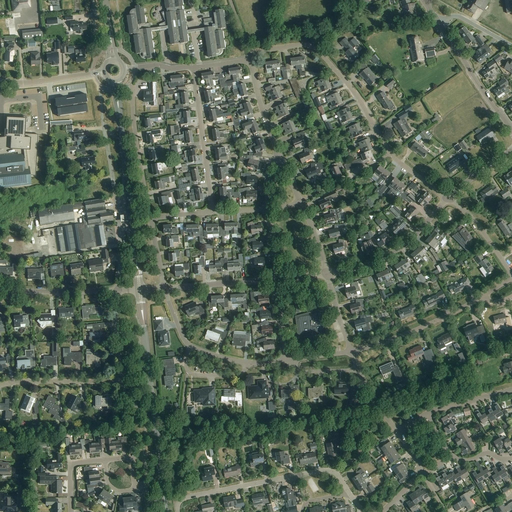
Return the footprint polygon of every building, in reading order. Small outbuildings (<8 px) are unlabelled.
[(11,0),(13,10),(13,13),(22,12),(21,9),(22,9),(21,0),(11,0)] [(21,0),(22,9),(31,8),(29,0),(21,0)] [(188,43),(187,32),(182,0),(164,0),(166,11),(162,13),(166,22),(159,25),(160,27),(159,27),(159,28),(151,29),(150,23),(146,24),(143,6),(136,7),(136,9),(134,10),(133,10),(132,11),(131,12),(130,13),(130,14),(130,15),(130,16),(128,16),(130,35),(134,34),(137,54),(140,54),(140,56),(141,58),(142,59),(144,59),(145,59),(147,59),(147,60),(155,58),(151,32),(160,30),(160,31),(168,30),(168,29),(169,29),(171,45),(188,43)] [(410,5),(409,0),(408,0),(400,2),(404,17),(418,15),(415,4),(410,5)] [(468,4),(465,9),(474,14),(474,13),(477,8),(479,8),(484,11),(485,11),(489,3),(486,1),(486,0),(468,0),(467,3),(468,4)] [(204,23),(205,31),(209,58),(217,57),(216,57),(221,55),(221,54),(223,52),(223,49),(225,49),(222,29),(226,28),(223,10),(216,11),(216,13),(214,14),(215,21),(204,23)] [(86,30),(86,24),(78,24),(78,22),(70,22),(70,28),(73,28),(74,32),(78,32),(78,34),(82,34),(82,30),(86,30)] [(469,33),(465,27),(459,31),(464,38),(464,39),(468,45),(475,40),(470,33),(469,33)] [(42,30),(22,32),(23,40),(43,38),(42,30)] [(419,45),(418,37),(410,39),(411,47),(410,48),(413,63),(425,61),(423,51),(421,51),(420,48),(422,48),(421,45),(419,45)] [(352,57),(355,60),(360,56),(353,49),(359,44),(355,38),(349,43),(347,41),(348,40),(346,38),(340,43),(344,48),(345,47),(348,51),(345,53),(350,59),(352,57)] [(14,43),(6,43),(6,48),(7,48),(7,51),(6,51),(5,62),(12,62),(13,56),(14,56),(14,51),(11,51),(11,48),(14,48),(14,43)] [(477,55),(475,57),(480,64),(489,57),(487,54),(486,52),(490,49),(489,49),(486,44),(481,49),(475,53),(477,55)] [(434,48),(425,50),(427,59),(436,57),(434,48)] [(75,50),(75,56),(76,63),(85,62),(85,57),(85,55),(82,55),(81,50),(77,50),(75,50)] [(39,58),(39,53),(31,53),(31,58),(31,65),(40,65),(40,58),(39,58)] [(59,64),(59,58),(59,53),(46,54),(46,64),(52,64),(52,66),(55,66),(55,64),(59,64)] [(498,55),(493,58),(497,63),(502,59),(498,55)] [(297,70),(299,70),(298,58),(291,59),(292,66),(296,66),(297,70)] [(279,61),(272,62),(273,69),(274,72),(282,70),(281,67),(280,67),(279,61)] [(497,67),(493,61),(487,66),(489,69),(482,73),(486,79),(489,77),(491,79),(494,77),(493,74),(494,76),(497,73),(494,69),(497,67)] [(273,69),(272,62),(266,63),(267,70),(271,69),(271,72),(274,72),(273,69)] [(234,83),(237,82),(235,69),(229,70),(229,73),(225,74),(226,78),(230,77),(230,76),(233,75),(234,83)] [(376,81),(366,69),(359,75),(363,80),(364,79),(370,86),(376,81)] [(208,74),(210,86),(210,87),(213,87),(212,79),(215,78),(215,80),(219,79),(218,75),(214,76),(214,72),(208,74)] [(207,87),(210,86),(208,74),(202,75),(203,81),(206,80),(207,84),(207,87)] [(171,83),(169,83),(170,87),(171,87),(171,89),(176,89),(178,88),(177,83),(177,76),(171,77),(171,83)] [(183,76),(177,76),(177,83),(178,88),(178,91),(186,90),(185,86),(184,86),(184,82),(183,76)] [(318,88),(319,88),(329,83),(327,78),(317,82),(318,85),(317,86),(318,88)] [(385,84),(389,88),(395,83),(392,79),(385,84)] [(509,85),(505,79),(498,84),(500,87),(493,91),(497,97),(504,93),(505,94),(508,91),(505,87),(509,85)] [(157,106),(156,83),(150,83),(150,91),(144,91),(144,103),(151,102),(151,106),(157,106)] [(329,83),(319,88),(321,91),(319,91),(320,94),(332,89),(329,83)] [(233,90),(234,93),(246,90),(245,84),(239,86),(239,88),(233,90)] [(268,95),(269,97),(271,96),(280,92),(278,87),(275,88),(274,85),(265,89),(267,92),(269,91),(270,94),(268,95)] [(329,103),(330,103),(340,99),(338,93),(339,92),(338,89),(332,92),(333,95),(328,97),(330,100),(328,101),(329,103)] [(271,96),(269,97),(269,98),(271,97),(272,100),(270,100),(271,103),(283,98),(280,92),(271,96)] [(386,110),(389,108),(390,111),(395,108),(391,102),(390,103),(384,93),(377,97),(380,102),(381,101),(386,110)] [(66,97),(55,99),(58,115),(69,113),(69,115),(76,114),(76,112),(87,110),(85,95),(74,96),(75,99),(66,100),(66,97)] [(219,95),(206,98),(207,104),(213,103),(212,100),(217,99),(217,98),(219,98),(219,95)] [(188,99),(175,100),(178,100),(179,105),(175,106),(176,110),(184,109),(183,105),(189,105),(188,99)] [(340,99),(330,103),(332,106),(330,106),(331,109),(340,105),(341,106),(345,105),(343,101),(342,102),(340,99)] [(238,113),(252,109),(250,103),(244,104),(240,106),(241,109),(238,109),(237,110),(238,113)] [(275,112),(276,114),(278,113),(287,109),(285,104),(276,108),(277,111),(275,112)] [(343,108),(344,110),(337,113),(339,119),(341,118),(351,114),(349,109),(350,108),(349,105),(343,108)] [(410,105),(404,109),(405,111),(400,115),(402,117),(403,119),(408,115),(407,113),(413,110),(410,105)] [(239,115),(242,114),(242,117),(247,116),(253,114),(252,109),(238,113),(239,115)] [(278,113),(276,114),(278,113),(279,116),(277,117),(278,119),(290,115),(287,109),(278,113)] [(217,118),(223,117),(223,118),(232,116),(231,112),(223,114),(210,117),(211,123),(217,122),(217,118)] [(340,122),(341,124),(342,126),(348,123),(348,122),(353,119),(351,114),(341,118),(342,121),(340,122)] [(161,115),(158,115),(149,116),(149,119),(145,120),(146,129),(151,128),(151,123),(161,121),(161,115)] [(0,188),(31,185),(31,184),(30,176),(36,176),(37,159),(37,152),(38,135),(25,134),(26,119),(10,118),(9,118),(9,124),(8,135),(8,137),(6,137),(4,137),(0,137),(0,188)] [(398,130),(403,138),(403,137),(412,132),(412,131),(410,129),(409,129),(407,125),(408,124),(407,123),(405,119),(404,119),(394,125),(397,130),(398,130)] [(282,128),(283,131),(294,126),(292,120),(282,124),(284,128),(282,128)] [(244,131),(257,127),(255,121),(246,124),(247,127),(243,128),(244,131)] [(349,134),(351,133),(361,129),(358,124),(348,128),(350,131),(348,132),(349,134)] [(294,126),(283,131),(285,130),(286,133),(284,134),(285,136),(297,131),(294,126)] [(361,129),(351,133),(352,136),(350,137),(351,140),(363,135),(361,129)] [(495,135),(490,129),(477,138),(482,144),(495,135)] [(161,137),(160,131),(152,132),(152,135),(147,136),(148,145),(154,144),(153,138),(161,137)] [(419,135),(422,138),(425,142),(430,139),(424,131),(419,135)] [(81,134),(81,132),(74,132),(74,137),(74,142),(78,142),(78,143),(81,142),(81,140),(88,139),(88,133),(81,134)] [(307,141),(304,132),(298,134),(299,139),(293,142),(296,149),(305,145),(308,143),(307,141)] [(227,134),(213,136),(214,142),(220,141),(220,138),(224,138),(227,137),(227,134)] [(254,148),(264,144),(262,139),(260,139),(259,136),(253,139),(253,140),(256,141),(257,143),(254,145),(253,145),(248,147),(249,150),(252,149),(254,148)] [(368,139),(367,140),(366,137),(358,141),(359,143),(358,144),(359,147),(358,147),(359,150),(360,149),(370,145),(368,139)] [(460,143),(464,150),(468,147),(464,141),(460,143)] [(428,153),(416,143),(411,149),(415,153),(416,152),(424,158),(428,153)] [(264,144),(254,148),(256,153),(255,154),(255,156),(261,157),(262,154),(262,152),(266,150),(264,144)] [(362,158),(361,159),(364,165),(369,162),(368,160),(373,158),(371,151),(373,150),(370,145),(360,149),(362,152),(360,153),(362,158)] [(66,148),(66,153),(76,152),(77,157),(86,155),(84,148),(82,149),(81,146),(66,148)] [(163,152),(162,147),(154,148),(154,151),(149,152),(150,161),(158,160),(157,153),(163,152)] [(314,156),(311,149),(304,149),(305,154),(299,157),(302,164),(312,160),(315,158),(314,156)] [(189,151),(189,154),(181,156),(181,159),(183,158),(183,159),(196,156),(195,150),(189,151)] [(229,153),(216,155),(217,162),(227,160),(227,157),(232,156),(231,154),(229,154),(229,153)] [(253,156),(247,156),(245,163),(248,164),(247,167),(257,170),(260,163),(253,161),(253,156)] [(457,169),(457,168),(459,166),(459,167),(464,164),(459,156),(446,165),(449,168),(447,169),(450,174),(457,169)] [(95,164),(94,157),(86,159),(86,158),(81,159),(82,163),(83,167),(85,167),(86,170),(92,169),(91,165),(95,164)] [(322,164),(322,162),(317,164),(311,164),(312,169),(305,172),(308,179),(321,173),(318,167),(323,166),(322,164)] [(342,167),(340,162),(332,165),(333,168),(331,169),(335,179),(342,176),(339,170),(342,167)] [(152,171),(152,172),(153,175),(154,175),(154,176),(160,175),(159,171),(162,171),(162,169),(166,168),(165,163),(163,164),(157,164),(158,167),(153,168),(153,170),(152,171)] [(373,176),(378,180),(380,177),(385,171),(380,167),(375,173),(373,176)] [(186,175),(187,178),(199,175),(198,169),(192,170),(193,174),(189,175),(189,174),(186,175)] [(380,177),(378,180),(376,182),(378,183),(382,179),(385,181),(390,175),(385,171),(380,177)] [(251,177),(250,173),(244,174),(244,177),(244,182),(247,182),(247,185),(257,185),(257,177),(251,177)] [(166,189),(165,183),(170,182),(169,178),(160,179),(160,182),(155,183),(156,187),(155,187),(156,190),(157,190),(163,189),(166,189)] [(390,196),(393,192),(400,183),(395,179),(390,185),(388,187),(392,190),(391,191),(388,194),(390,196)] [(77,181),(68,182),(69,191),(79,189),(77,181)] [(393,192),(394,194),(396,196),(398,196),(393,201),(390,204),(393,206),(395,204),(396,204),(404,195),(401,192),(405,187),(400,183),(393,192)] [(378,188),(375,192),(378,194),(380,192),(381,192),(385,187),(382,184),(379,189),(378,188)] [(380,192),(379,195),(381,196),(387,188),(385,187),(381,192),(380,192)] [(480,194),(483,198),(481,200),(483,203),(486,202),(485,201),(494,194),(495,195),(499,193),(495,187),(492,190),(490,187),(480,194)] [(192,193),(190,194),(190,197),(203,195),(202,188),(196,190),(191,190),(192,193)] [(250,192),(249,188),(243,189),(239,189),(239,193),(243,193),(243,197),(244,197),(244,200),(257,200),(257,192),(250,192)] [(162,197),(159,198),(160,202),(159,203),(159,205),(160,205),(160,206),(166,205),(166,206),(171,205),(169,198),(171,197),(170,193),(170,191),(161,194),(162,197)] [(335,191),(330,193),(324,195),(325,200),(319,202),(322,209),(331,205),(330,203),(333,202),(332,200),(338,197),(335,191)] [(508,197),(504,191),(500,193),(504,199),(508,197)] [(421,193),(419,195),(422,197),(428,203),(432,198),(426,193),(424,195),(421,193)] [(408,198),(415,204),(417,201),(410,195),(408,198)] [(422,197),(419,195),(417,197),(420,199),(417,202),(424,208),(428,203),(422,197)] [(84,224),(57,228),(61,253),(106,246),(103,223),(109,222),(112,222),(112,221),(113,221),(112,211),(104,213),(102,199),(85,202),(86,208),(87,218),(83,219),(84,224)] [(39,217),(41,226),(75,220),(73,210),(72,205),(38,210),(38,211),(39,217)] [(392,208),(400,216),(402,213),(394,206),(392,208)] [(409,208),(407,210),(409,212),(415,217),(419,212),(413,207),(411,210),(409,208)] [(326,224),(336,221),(339,220),(339,219),(341,219),(340,214),(342,212),(341,208),(337,210),(330,210),(331,215),(324,217),(326,224)] [(400,216),(392,208),(391,208),(389,210),(397,218),(400,216)] [(409,212),(407,210),(406,212),(407,213),(405,216),(411,222),(415,217),(409,212)] [(506,220),(503,217),(498,220),(500,223),(498,225),(506,236),(509,234),(510,236),(511,235),(511,224),(511,223),(508,226),(505,221),(506,220)] [(394,221),(393,222),(401,231),(406,227),(400,221),(397,224),(394,221)] [(255,226),(253,222),(248,224),(248,232),(252,231),(252,234),(262,233),(261,226),(255,226)] [(401,231),(393,222),(391,224),(394,227),(391,230),(397,236),(401,231)] [(225,227),(222,227),(222,237),(226,236),(226,235),(232,235),(232,231),(231,224),(225,224),(225,227)] [(237,224),(231,224),(232,231),(232,235),(237,234),(237,236),(241,236),(241,229),(238,229),(237,224)] [(172,229),(172,225),(164,226),(164,234),(174,233),(174,234),(177,234),(177,229),(172,229)] [(213,232),(213,225),(206,225),(207,231),(204,231),(204,237),(208,237),(207,235),(213,235),(213,232)] [(213,235),(219,235),(219,237),(222,237),(222,227),(219,227),(219,225),(213,225),(213,232),(213,235)] [(344,235),(343,233),(341,225),(335,225),(335,230),(329,232),(331,239),(341,236),(344,235)] [(466,243),(472,239),(465,228),(463,230),(460,227),(455,230),(457,234),(458,233),(466,243)] [(441,243),(444,239),(446,237),(445,234),(441,231),(438,234),(435,232),(430,237),(439,245),(441,247),(443,245),(441,243)] [(378,234),(381,237),(380,237),(385,244),(391,241),(386,234),(383,236),(381,232),(378,234)] [(46,235),(39,237),(40,246),(48,244),(46,235)] [(371,252),(369,246),(373,243),(368,235),(360,237),(363,244),(360,245),(364,255),(371,252)] [(166,248),(167,247),(167,248),(174,248),(173,243),(179,243),(179,236),(171,236),(172,240),(167,240),(167,244),(166,244),(166,248)] [(385,244),(380,237),(375,241),(380,248),(385,244)] [(435,250),(439,245),(430,237),(426,242),(435,250)] [(256,242),(255,238),(249,240),(250,248),(253,247),(253,250),(264,249),(263,242),(256,242)] [(347,247),(345,240),(339,240),(339,245),(333,246),(335,254),(345,251),(344,248),(347,247)] [(427,259),(426,258),(424,255),(427,253),(421,246),(416,251),(426,262),(428,261),(426,259),(427,259)] [(109,259),(108,250),(102,251),(103,259),(101,260),(101,259),(93,260),(88,261),(90,272),(103,270),(102,264),(109,263),(108,259),(109,259)] [(169,262),(170,262),(177,262),(176,258),(180,258),(179,250),(174,251),(174,254),(169,254),(170,258),(169,258),(169,262)] [(424,264),(426,262),(416,251),(411,256),(416,261),(415,262),(418,266),(422,262),(424,264)] [(258,259),(256,254),(251,256),(251,264),(255,264),(255,266),(265,265),(265,258),(258,259)] [(484,261),(482,257),(480,254),(474,258),(477,261),(479,265),(480,264),(483,268),(480,270),(485,278),(491,273),(491,272),(494,270),(486,259),(484,261)] [(193,267),(195,267),(195,275),(202,274),(201,268),(205,268),(204,256),(200,257),(200,259),(198,259),(199,263),(197,263),(193,263),(193,267)] [(234,261),(234,264),(234,271),(241,271),(240,265),(243,265),(243,258),(239,258),(240,264),(234,264),(234,261)] [(228,259),(224,260),(225,266),(228,266),(228,272),(234,271),(234,264),(234,261),(228,262),(228,259)] [(400,263),(407,273),(409,275),(411,274),(407,269),(411,266),(406,259),(400,263)] [(221,260),(221,262),(215,262),(215,263),(216,273),(222,272),(222,266),(225,266),(224,260),(221,260)] [(210,273),(216,273),(215,263),(209,263),(209,261),(206,261),(206,268),(209,268),(210,273)] [(70,266),(71,276),(81,274),(81,270),(83,269),(82,263),(81,263),(82,264),(70,266)] [(407,273),(400,263),(395,267),(399,274),(403,272),(405,274),(407,273)] [(442,264),(439,265),(443,273),(446,272),(448,271),(444,263),(442,264)] [(183,268),(175,269),(176,276),(176,277),(177,278),(178,278),(179,278),(180,277),(180,276),(184,275),(184,273),(184,270),(189,270),(189,264),(183,265),(183,268)] [(12,273),(16,273),(16,265),(13,265),(13,268),(0,267),(0,275),(12,276),(12,273)] [(62,277),(61,273),(64,272),(63,266),(50,268),(52,279),(62,277)] [(43,269),(33,270),(33,272),(28,272),(28,280),(41,279),(41,275),(44,274),(43,269)] [(383,272),(389,287),(390,288),(393,287),(390,282),(389,279),(393,277),(389,270),(383,272)] [(389,287),(383,272),(377,275),(378,278),(374,279),(377,285),(384,281),(385,284),(387,288),(389,287)] [(470,283),(467,278),(461,281),(462,282),(453,287),(452,286),(449,288),(451,293),(455,291),(456,293),(466,288),(465,286),(470,283)] [(357,292),(360,291),(357,282),(351,284),(352,288),(345,290),(347,298),(357,295),(357,292)] [(445,297),(442,291),(436,294),(437,295),(427,300),(423,302),(425,306),(429,305),(430,307),(440,302),(439,300),(445,297)] [(258,303),(258,304),(269,303),(269,295),(262,296),(260,292),(249,293),(250,302),(251,302),(250,301),(254,301),(254,304),(258,303)] [(238,305),(237,295),(231,295),(231,301),(228,302),(228,308),(228,311),(233,310),(232,305),(238,305)] [(243,305),(243,307),(244,310),(247,309),(246,300),(243,300),(243,295),(237,295),(238,305),(243,305)] [(216,303),(218,303),(218,296),(212,297),(212,300),(209,301),(209,309),(213,309),(213,308),(216,308),(216,303)] [(228,308),(228,302),(224,302),(224,296),(218,296),(218,303),(219,303),(224,308),(228,308)] [(364,307),(362,300),(356,300),(356,304),(350,306),(352,314),(362,311),(361,308),(364,307)] [(196,315),(205,315),(204,306),(199,306),(199,307),(197,307),(195,303),(185,307),(185,309),(186,311),(188,316),(195,313),(196,315)] [(416,311),(414,305),(410,306),(410,307),(398,312),(401,319),(413,314),(412,312),(416,311)] [(88,311),(82,311),(83,319),(89,318),(89,315),(97,314),(97,316),(102,316),(101,308),(94,308),(94,306),(88,307),(88,311)] [(264,311),(262,307),(256,309),(257,316),(261,316),(261,320),(271,318),(270,311),(264,311)] [(65,309),(65,308),(58,309),(59,318),(73,317),(73,309),(65,309)] [(311,315),(298,318),(300,338),(300,339),(314,337),(319,336),(328,335),(321,310),(309,313),(309,314),(310,313),(311,315)] [(40,319),(37,322),(41,325),(46,325),(52,324),(52,323),(54,323),(54,316),(51,316),(51,314),(40,315),(40,319)] [(511,328),(511,325),(509,317),(506,318),(505,314),(494,317),(495,325),(506,323),(507,330),(511,328)] [(23,320),(22,316),(13,317),(14,320),(14,328),(20,328),(20,325),(25,325),(26,327),(29,327),(29,320),(23,320)] [(373,322),(371,316),(361,316),(361,320),(354,322),(356,330),(366,327),(366,324),(373,322)] [(162,321),(155,322),(156,331),(158,331),(159,333),(164,332),(163,330),(162,321)] [(266,327),(264,323),(258,325),(259,332),(262,331),(263,335),(273,334),(272,326),(266,327)] [(98,340),(98,339),(104,339),(104,334),(102,334),(101,329),(101,324),(92,325),(86,326),(86,331),(92,330),(93,333),(90,333),(90,337),(89,337),(89,342),(93,342),(93,341),(98,340)] [(466,336),(467,336),(469,341),(475,340),(476,337),(474,333),(478,332),(479,335),(485,333),(483,326),(477,328),(475,324),(469,326),(469,327),(464,329),(466,336)] [(206,335),(205,337),(218,342),(220,337),(222,338),(225,339),(228,332),(225,331),(224,333),(213,329),(212,332),(208,330),(206,334),(206,335)] [(164,332),(159,333),(160,346),(161,346),(161,347),(164,346),(166,346),(165,344),(170,344),(168,332),(164,332)] [(233,335),(233,339),(233,346),(246,347),(246,342),(250,342),(250,334),(246,334),(246,336),(233,335)] [(445,347),(444,345),(452,342),(449,334),(443,336),(444,337),(437,340),(440,344),(437,345),(439,350),(445,347)] [(267,342),(266,338),(256,341),(257,348),(260,348),(260,351),(265,351),(265,350),(275,349),(274,341),(267,342)] [(424,354),(421,346),(416,348),(416,349),(409,351),(411,355),(407,357),(409,361),(413,360),(413,359),(424,354)] [(79,353),(70,353),(70,349),(63,349),(63,358),(64,358),(64,366),(71,366),(71,361),(76,360),(76,363),(79,363),(79,360),(79,353)] [(436,363),(435,361),(432,352),(431,349),(423,352),(424,354),(424,355),(427,364),(428,366),(436,363)] [(17,358),(17,361),(17,370),(22,369),(22,367),(30,366),(30,363),(35,363),(34,350),(25,351),(26,357),(19,357),(17,358)] [(93,356),(92,350),(87,350),(87,353),(86,364),(94,364),(94,362),(96,362),(96,367),(100,367),(100,357),(96,357),(96,356),(93,356)] [(56,357),(53,357),(52,357),(44,357),(44,360),(42,360),(40,368),(45,368),(46,366),(56,366),(56,357)] [(174,359),(162,360),(163,367),(165,366),(166,377),(164,377),(165,382),(165,387),(174,386),(173,381),(172,376),(174,376),(174,374),(176,373),(174,361),(174,359)] [(511,361),(504,364),(505,367),(503,368),(504,374),(510,372),(511,374),(511,373),(511,361)] [(384,366),(380,368),(382,375),(384,374),(386,373),(387,374),(394,371),(398,382),(403,380),(402,378),(400,373),(397,367),(394,368),(392,363),(384,366)] [(262,381),(262,382),(261,382),(261,387),(249,388),(249,396),(259,396),(259,398),(268,398),(268,395),(268,394),(268,392),(267,393),(266,382),(265,382),(264,381),(262,381)] [(355,393),(355,388),(350,388),(350,385),(343,385),(343,384),(339,384),(339,385),(335,385),(335,394),(344,394),(344,395),(346,395),(346,394),(350,394),(350,393),(352,393),(352,402),(354,402),(354,408),(360,407),(360,401),(358,401),(357,393),(355,393)] [(282,399),(291,398),(292,405),(288,405),(289,410),(297,410),(297,408),(303,408),(303,399),(296,399),(295,392),(299,392),(298,386),(290,386),(291,390),(281,390),(282,399)] [(319,402),(323,402),(322,389),(322,386),(318,386),(318,387),(314,387),(314,389),(308,389),(309,399),(319,399),(319,402)] [(198,401),(204,401),(204,404),(210,403),(210,405),(215,405),(214,389),(207,389),(207,392),(205,392),(193,392),(193,393),(195,393),(195,399),(195,400),(196,401),(197,401),(198,401)] [(228,397),(235,398),(235,401),(238,401),(238,406),(242,406),(242,393),(235,393),(235,390),(224,390),(224,397),(222,397),(221,402),(228,402),(228,397)] [(80,400),(73,396),(71,400),(68,407),(74,410),(73,411),(79,413),(81,410),(76,407),(80,400)] [(102,400),(102,396),(95,396),(95,401),(93,401),(93,408),(102,408),(102,407),(107,407),(107,410),(112,410),(112,401),(108,401),(108,399),(105,399),(102,400)] [(26,397),(24,403),(21,410),(29,413),(34,400),(26,397)] [(49,397),(44,407),(51,410),(49,413),(55,416),(53,418),(60,421),(64,414),(64,413),(58,410),(59,408),(53,405),(56,400),(49,397)] [(8,418),(12,418),(12,412),(9,412),(10,400),(5,399),(5,404),(0,403),(0,410),(6,411),(5,416),(8,416),(8,418)] [(497,410),(493,412),(497,419),(503,415),(496,403),(493,404),(497,410)] [(188,407),(187,407),(188,418),(189,423),(196,422),(195,418),(195,406),(188,407)] [(490,414),(487,416),(489,420),(490,423),(497,419),(493,412),(490,407),(487,408),(490,414)] [(452,413),(442,419),(445,423),(448,421),(451,425),(444,429),(447,433),(448,434),(452,431),(453,433),(457,430),(455,426),(458,425),(454,419),(455,418),(456,418),(465,415),(465,417),(471,415),(469,408),(463,410),(464,411),(455,413),(454,412),(452,413)] [(487,416),(485,414),(482,416),(478,410),(475,412),(477,415),(479,418),(482,424),(489,420),(487,416)] [(334,431),(336,439),(333,440),(334,443),(327,444),(329,458),(339,456),(337,447),(341,446),(339,439),(343,438),(341,429),(334,431)] [(456,440),(459,445),(470,438),(469,439),(465,433),(467,432),(465,429),(456,434),(459,438),(456,440)] [(118,441),(115,441),(116,451),(122,451),(121,445),(124,445),(123,437),(118,438),(118,441)] [(503,437),(500,439),(502,442),(504,445),(510,454),(511,452),(511,451),(509,447),(511,444),(511,443),(511,442),(509,438),(506,440),(504,437),(503,437)] [(76,455),(75,445),(71,445),(71,443),(70,442),(69,438),(65,439),(65,442),(66,450),(65,450),(66,455),(70,455),(70,456),(76,455)] [(470,438),(459,445),(462,443),(464,447),(461,449),(464,454),(468,452),(469,453),(475,449),(471,442),(472,441),(470,438)] [(502,442),(500,439),(500,438),(494,442),(501,454),(504,453),(500,447),(504,445),(502,442)] [(95,443),(96,453),(102,453),(101,447),(104,447),(103,439),(98,440),(99,443),(95,443)] [(116,451),(115,441),(111,442),(110,439),(105,439),(106,447),(109,446),(110,452),(116,451)] [(81,445),(75,445),(76,455),(82,455),(81,449),(85,449),(85,440),(80,440),(81,445)] [(96,453),(95,443),(91,444),(91,441),(85,441),(86,448),(89,448),(90,454),(96,453)] [(383,450),(385,453),(394,447),(390,442),(378,450),(380,452),(383,450)] [(385,461),(388,459),(397,452),(394,447),(385,453),(387,456),(384,458),(385,461)] [(263,454),(259,455),(258,452),(252,454),(253,456),(253,459),(250,460),(251,468),(258,466),(258,463),(264,462),(263,454)] [(285,456),(284,452),(276,454),(277,458),(274,458),(275,462),(281,461),(282,465),(283,465),(283,466),(287,465),(287,464),(290,463),(289,455),(285,456)] [(389,466),(391,468),(395,465),(394,462),(401,458),(397,452),(388,459),(391,464),(389,466)] [(317,462),(315,453),(303,456),(303,454),(296,456),(297,462),(300,461),(301,464),(308,463),(309,464),(317,462)] [(55,455),(55,460),(51,460),(51,461),(46,461),(47,469),(48,469),(48,470),(54,469),(54,468),(61,468),(61,460),(60,460),(60,454),(55,455)] [(11,476),(11,468),(8,468),(8,464),(2,464),(2,462),(0,461),(0,474),(5,474),(5,476),(11,476)] [(502,471),(499,473),(502,479),(509,475),(501,463),(498,465),(502,471)] [(394,471),(397,475),(406,469),(402,464),(397,467),(395,465),(391,468),(389,469),(391,473),(394,471)] [(238,473),(241,473),(240,465),(236,466),(236,467),(224,470),(225,478),(238,475),(238,473)] [(455,468),(459,473),(463,479),(469,475),(465,469),(462,472),(458,466),(455,468)] [(481,473),(485,479),(491,475),(487,469),(484,471),(480,466),(477,467),(481,473)] [(84,468),(85,476),(89,475),(89,479),(99,478),(98,471),(91,472),(90,467),(84,468)] [(216,475),(214,467),(204,469),(205,472),(201,473),(203,482),(213,480),(212,476),(216,475)] [(502,479),(499,473),(495,467),(492,469),(496,475),(492,477),(496,483),(502,479)] [(367,477),(363,479),(361,475),(364,473),(362,469),(354,474),(355,477),(352,479),(356,486),(368,478),(367,477)] [(406,469),(397,475),(400,481),(399,481),(401,484),(406,480),(404,478),(410,474),(406,469)] [(441,472),(442,475),(444,478),(448,484),(454,480),(451,474),(450,474),(447,476),(443,470),(441,472)] [(449,471),(450,474),(451,474),(454,480),(456,483),(463,479),(459,473),(455,475),(452,470),(449,471)] [(471,471),(477,481),(475,482),(480,490),(483,488),(480,482),(485,479),(481,473),(477,475),(474,470),(471,471)] [(442,475),(439,477),(437,474),(434,476),(441,488),(448,484),(444,478),(442,475)] [(61,494),(61,481),(58,481),(58,477),(47,477),(47,483),(52,483),(52,494),(61,494)] [(99,478),(89,479),(90,485),(88,485),(89,488),(97,487),(96,484),(100,484),(99,478)] [(368,478),(356,486),(360,492),(364,490),(367,496),(375,490),(371,483),(368,485),(366,483),(370,481),(368,478)] [(285,501),(287,500),(288,503),(289,503),(289,507),(297,506),(296,503),(296,500),(296,499),(295,499),(294,492),(291,492),(290,489),(281,490),(282,496),(284,496),(285,500),(285,501)] [(424,490),(422,491),(420,489),(414,492),(420,501),(422,500),(424,499),(424,500),(426,504),(428,502),(431,501),(431,500),(424,490)] [(100,504),(103,501),(108,493),(103,490),(100,495),(97,493),(95,496),(98,497),(99,499),(97,502),(100,504)] [(409,496),(412,500),(417,508),(417,507),(419,506),(418,503),(420,501),(414,492),(409,496)] [(0,506),(0,511),(5,511),(4,511),(7,511),(8,511),(13,511),(18,511),(19,507),(16,507),(17,493),(9,493),(4,493),(4,500),(4,502),(1,502),(1,506),(0,506)] [(108,493),(103,501),(107,505),(107,504),(111,507),(110,511),(113,511),(115,504),(112,504),(109,502),(113,497),(108,493)] [(453,506),(455,509),(458,507),(471,500),(467,493),(460,497),(462,501),(456,504),(453,506)] [(252,496),(253,500),(254,507),(256,507),(258,507),(258,506),(258,505),(268,503),(267,497),(264,498),(263,494),(252,496)] [(235,496),(224,499),(224,500),(226,508),(236,506),(236,508),(241,507),(240,501),(237,501),(236,500),(235,496)] [(134,510),(134,511),(142,510),(141,503),(136,503),(136,500),(135,497),(129,498),(129,500),(130,508),(131,511),(134,510)] [(125,511),(127,511),(131,511),(130,508),(129,500),(129,498),(123,499),(123,500),(123,505),(119,505),(119,511),(125,511)] [(46,506),(53,506),(53,511),(61,511),(61,504),(58,504),(58,500),(46,500),(46,506)] [(412,500),(409,502),(406,503),(408,506),(406,508),(408,511),(413,511),(418,509),(417,507),(417,508),(412,500)] [(458,507),(455,509),(457,511),(466,506),(468,510),(475,506),(471,500),(458,507)] [(496,511),(501,511),(509,508),(511,505),(511,501),(508,505),(504,507),(503,505),(495,510),(496,511)] [(345,502),(338,504),(339,511),(351,511),(350,506),(346,507),(345,502)]
